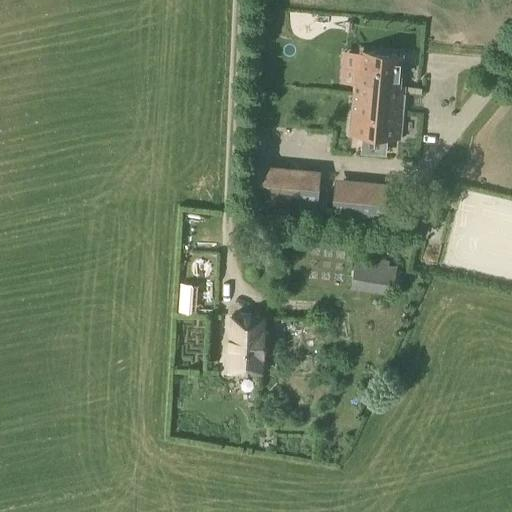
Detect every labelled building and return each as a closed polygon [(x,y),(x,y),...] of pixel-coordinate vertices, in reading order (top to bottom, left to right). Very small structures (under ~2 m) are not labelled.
[(399,87),(402,55),(362,52),(359,83),(355,82),(350,135),(400,139),(404,88),(399,87)] [(335,149),(335,133),(318,134),(319,150),(335,149)] [(316,213),(320,171),(300,169),(296,211),(316,213)] [(387,184),(335,179),(331,216),(384,221),(387,184)] [(392,295),(396,267),(389,266),(389,261),(355,256),(350,289),(392,295)] [(318,375),(320,319),(267,317),(267,316),(231,315),(230,371),(257,372),(257,373),(318,375)]
